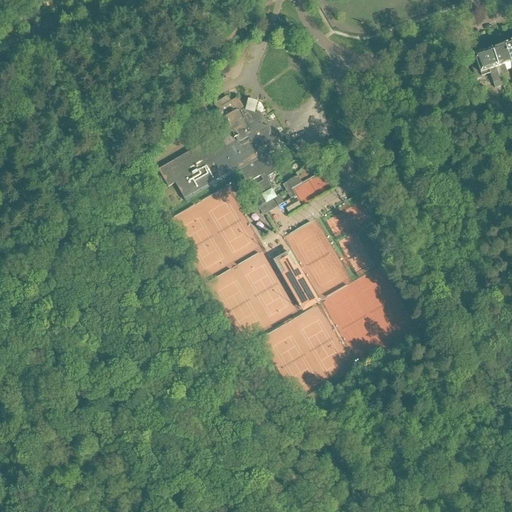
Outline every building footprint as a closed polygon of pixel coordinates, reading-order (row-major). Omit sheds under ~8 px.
[(511,41),(503,45),(503,46),(504,46),(511,69),(511,41)] [(491,50),(491,51),(500,79),(502,78),(501,77),(508,75),(507,71),(511,69),(504,46),(503,46),(494,49),(491,50)] [(500,79),(491,51),(484,54),(483,53),(482,54),(481,52),(474,54),(475,56),(473,57),(474,58),(469,60),(476,80),(481,78),(480,74),(488,71),(493,84),(495,90),(503,87),(500,79)] [(216,137),(158,171),(168,188),(175,184),(185,202),(239,171),(255,199),(258,199),(259,199),(263,206),(258,208),(263,216),(277,207),(273,200),(276,198),(272,191),(273,188),(267,178),(275,173),(276,170),(267,155),(275,150),(276,144),(274,140),(269,138),(268,137),(269,132),(266,127),(261,126),(260,124),(262,119),(259,115),(252,113),(253,110),(247,109),(246,111),(243,110),(244,109),(238,100),(235,99),(230,102),(227,97),(213,105),(218,112),(217,113),(217,114),(216,114),(216,115),(216,116),(217,116),(219,121),(212,125),(211,129),(216,137)] [(282,186),(290,200),(295,197),(291,190),(301,184),(297,177),(282,186)] [(275,264),(301,309),(312,303),(287,258),(275,264)]
